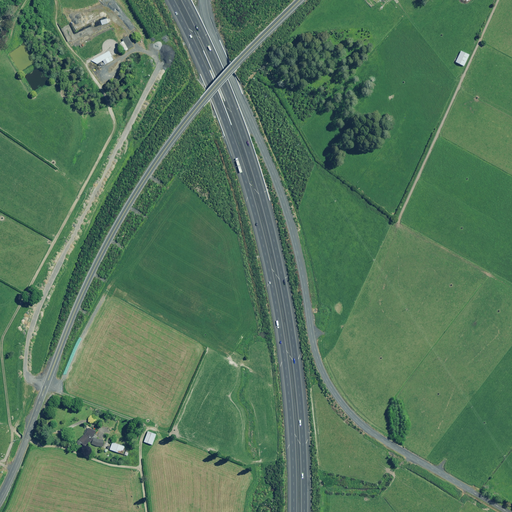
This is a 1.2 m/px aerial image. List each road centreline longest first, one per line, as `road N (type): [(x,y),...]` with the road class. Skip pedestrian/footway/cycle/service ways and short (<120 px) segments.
road 1 (unclassified): [(0,498),(94,267),(130,202),(188,117),(299,0)]
road 2 (motorway): [(293,511),(287,386),(261,236),(227,125),(170,0)]
road 3 (motorway): [(184,0),(238,122),(271,230),(298,378),(303,511)]
road 4 (unclassified): [(391,444),(344,405),(319,363),(283,202),(203,0)]
road 5 (unclassified): [(391,444),(507,511)]
